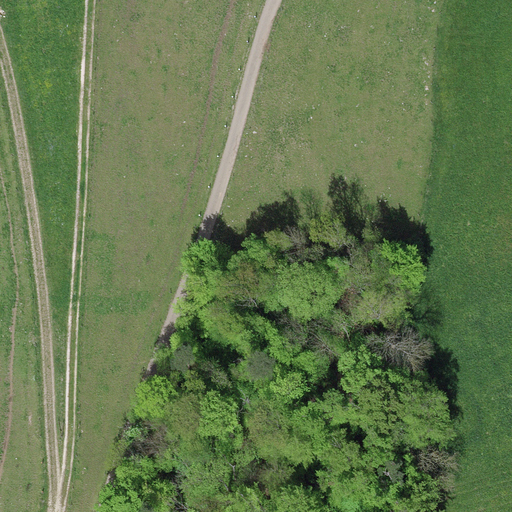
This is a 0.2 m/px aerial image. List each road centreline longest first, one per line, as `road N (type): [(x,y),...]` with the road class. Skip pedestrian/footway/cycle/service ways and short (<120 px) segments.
road 1 (track): [(59,511),(69,460),(89,0)]
road 2 (track): [(55,511),(30,202),(0,44)]
